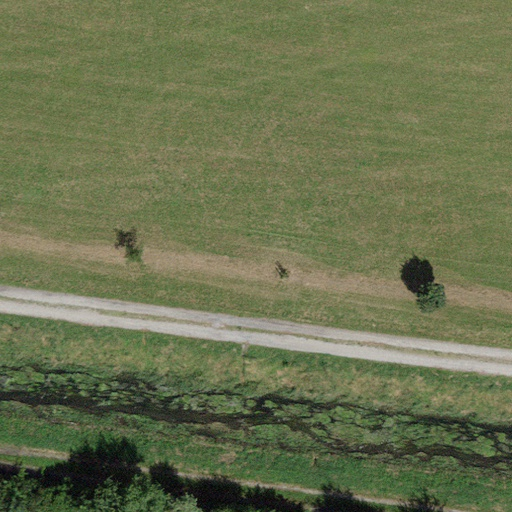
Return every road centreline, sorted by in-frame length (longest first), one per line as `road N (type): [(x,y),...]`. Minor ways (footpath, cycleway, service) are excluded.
road 1 (track): [(511,359),(0,294)]
road 2 (track): [(364,511),(0,462)]
